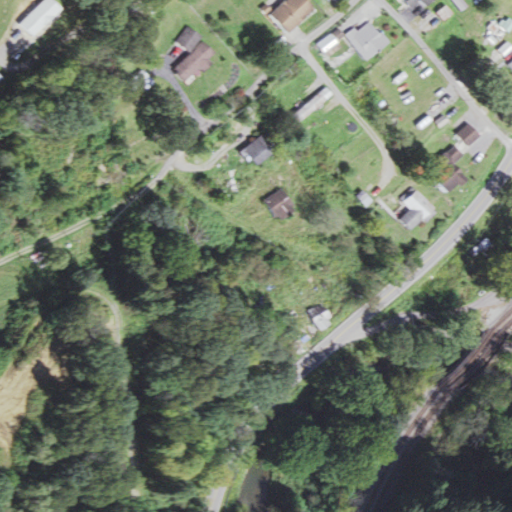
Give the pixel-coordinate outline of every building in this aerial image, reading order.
[(32,37),(60,9),(51,0),(42,0),(19,24),(32,37)] [(314,9),(305,0),(285,0),(269,15),(286,34),(314,9)] [(343,36),(362,61),(383,44),(365,20),(343,36)] [(187,54),(171,70),(184,84),(214,54),(200,40),(201,39),(188,26),(174,40),(187,54)] [(294,116),(299,122),(330,93),(324,87),(294,116)] [(477,136),(468,125),(456,133),(465,145),(477,136)] [(267,133),(240,148),(250,166),(277,151),(267,133)] [(451,161),(459,157),(456,151),(427,164),(440,192),(461,182),(451,161)] [(407,211),(398,218),(408,232),(432,212),(413,188),(398,199),(407,211)] [(294,210),(280,189),(262,201),(277,222),(294,210)] [(326,326),(325,311),(310,312),(311,327),(326,326)] [(309,337),(301,328),(284,343),(293,352),(309,337)]
